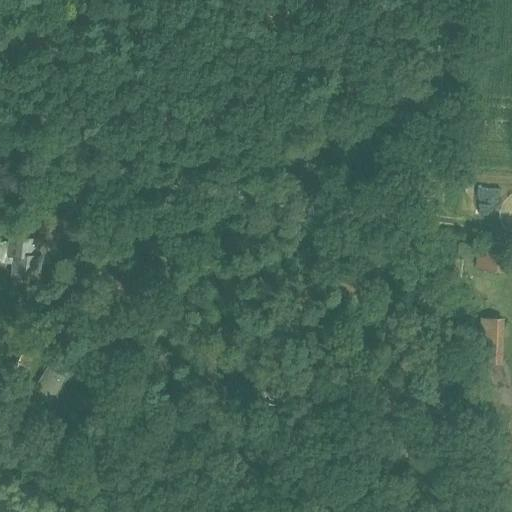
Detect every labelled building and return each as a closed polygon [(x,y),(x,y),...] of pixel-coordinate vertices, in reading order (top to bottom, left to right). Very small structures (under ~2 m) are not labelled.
[(0,260),(2,262),(6,263),(14,264),(13,271),(40,274),(42,254),(36,254),(37,237),(11,235),(10,241),(8,241),(4,241),(1,242),(0,243),(0,260)] [(479,246),(476,270),(505,274),(508,250),(479,246)] [(487,313),(486,359),(507,359),(507,314),(487,313)] [(48,368),(31,393),(51,406),(67,381),(48,368)] [(47,415),(55,421),(60,413),(52,408),(47,415)]
